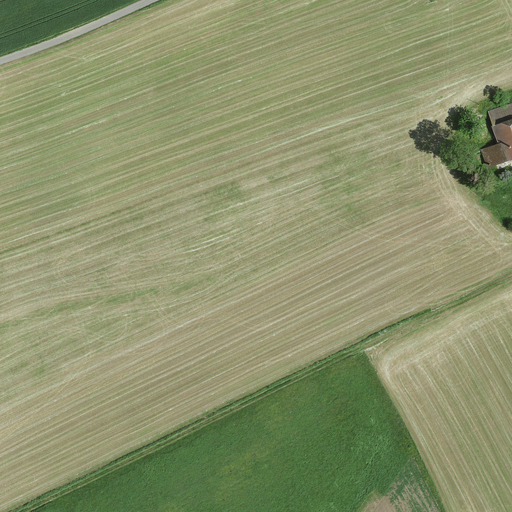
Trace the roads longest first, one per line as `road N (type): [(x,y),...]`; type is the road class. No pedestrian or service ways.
road 1 (track): [(511,277),(27,511)]
road 2 (track): [(162,0),(0,66)]
